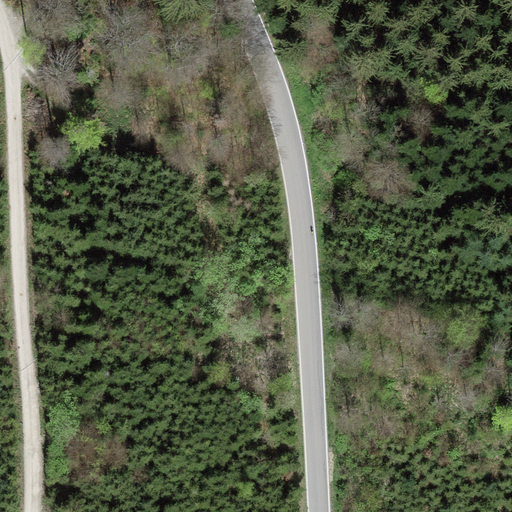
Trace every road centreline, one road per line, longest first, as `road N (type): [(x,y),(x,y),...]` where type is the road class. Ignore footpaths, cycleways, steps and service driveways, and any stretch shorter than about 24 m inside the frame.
road 1 (tertiary): [(239,0),(280,106),(298,193),(320,511)]
road 2 (track): [(34,511),(8,41)]
